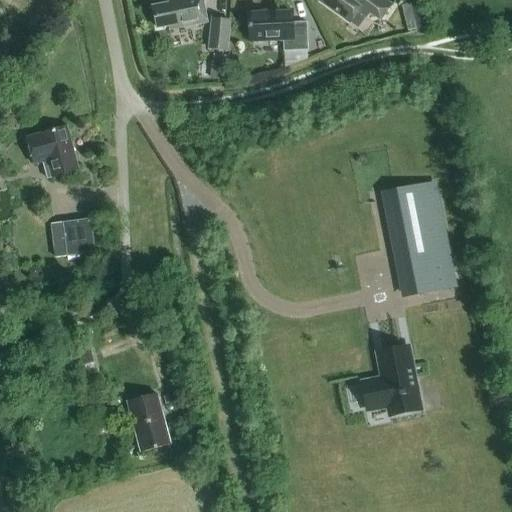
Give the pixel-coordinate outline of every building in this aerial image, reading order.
[(50,0),(58,11),(71,0),(50,0)] [(170,30),(206,23),(201,0),(170,0),(168,0),(169,4),(153,8),(157,29),(169,26),(170,30)] [(383,0),(320,0),(319,2),(349,24),(357,12),(366,18),(369,13),(380,22),(392,6),(383,0)] [(429,22),(423,1),(411,4),(416,25),(429,22)] [(283,52),(308,51),(307,23),(293,23),(292,11),(248,13),(249,42),(283,40),(283,52)] [(211,18),(208,49),(227,52),(231,20),(211,18)] [(0,69),(5,75),(15,67),(0,48),(0,69)] [(220,61),(220,77),(231,78),(232,61),(220,61)] [(66,127),(40,135),(26,138),(33,165),(43,163),(47,180),(79,171),(66,127)] [(453,287),(433,185),(386,195),(400,267),(420,264),(426,293),(453,287)] [(53,224),(57,257),(97,251),(93,219),(53,224)] [(41,274),(40,270),(36,267),(32,268),(29,272),(29,276),(34,279),(39,278),(41,274)] [(0,290),(0,309),(10,308),(7,298),(2,299),(0,290)] [(31,364),(36,385),(94,369),(89,348),(31,364)] [(408,348),(377,354),(382,379),(362,383),(368,411),(388,407),(389,416),(421,410),(408,348)] [(141,452),(171,444),(157,395),(128,403),(141,452)]
